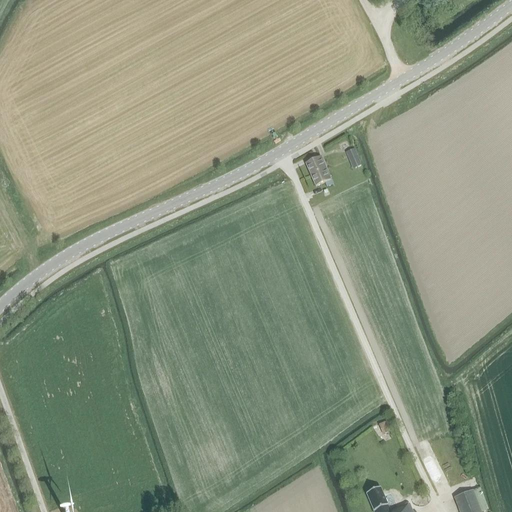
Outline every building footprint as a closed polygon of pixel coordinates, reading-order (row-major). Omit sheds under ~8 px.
[(349,162),(358,158),(355,150),(346,153),(349,162)] [(306,164),(311,176),(326,169),(321,158),(306,164)] [(358,158),(349,162),(352,170),(361,166),(358,158)] [(316,187),(325,183),(327,188),(333,185),(331,181),(326,169),(311,176),(316,187)] [(378,425),(383,435),(390,432),(386,422),(378,425)] [(412,511),(409,504),(405,506),(403,502),(396,505),(397,509),(391,511),(390,511),(380,489),(366,495),(373,511),(412,511)] [(459,511),(480,511),(473,492),(454,499),(459,511)]
